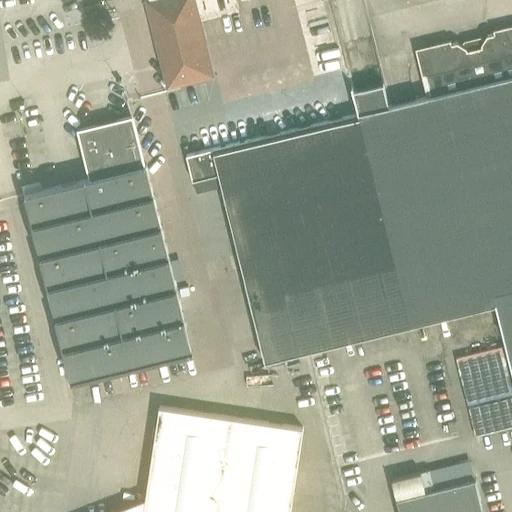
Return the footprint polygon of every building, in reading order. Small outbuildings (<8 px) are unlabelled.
[(170,84),(210,74),(201,39),(203,38),(200,26),(198,26),(191,0),(151,0),(150,0),(148,1),(170,84)] [(511,29),(489,35),(483,44),(484,45),(468,49),(468,47),(459,42),(429,49),(424,58),(432,95),(390,105),(384,83),(355,90),(360,112),(363,112),(385,204),(418,319),(496,301),(511,297),(511,29)] [(265,354),(418,319),(385,204),(363,112),(360,112),(187,156),(193,179),(196,191),(223,185),(247,283),(244,284),(252,312),(255,312),(265,354)] [(70,383),(192,354),(145,165),(143,165),(131,118),(79,131),(91,178),(24,195),(70,383)] [(511,297),(496,301),(511,366),(511,297)] [(290,511),(303,427),(160,406),(143,511),(290,511)] [(483,511),(476,478),(435,488),(430,470),(393,479),(397,498),(400,511),(483,511)]
